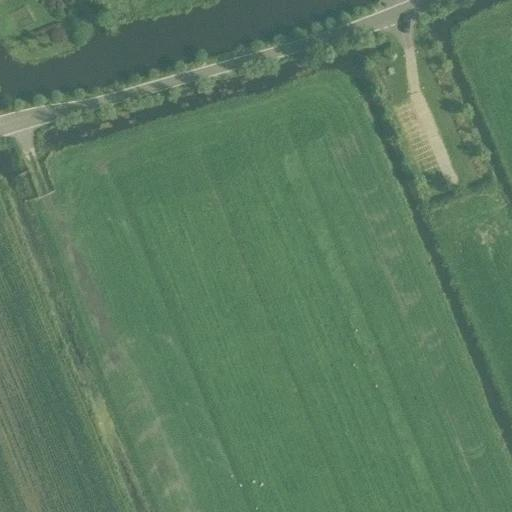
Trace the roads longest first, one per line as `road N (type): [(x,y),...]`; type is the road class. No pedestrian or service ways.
road 1 (unclassified): [(0,130),(350,31),(432,0)]
road 2 (track): [(139,427),(19,125)]
